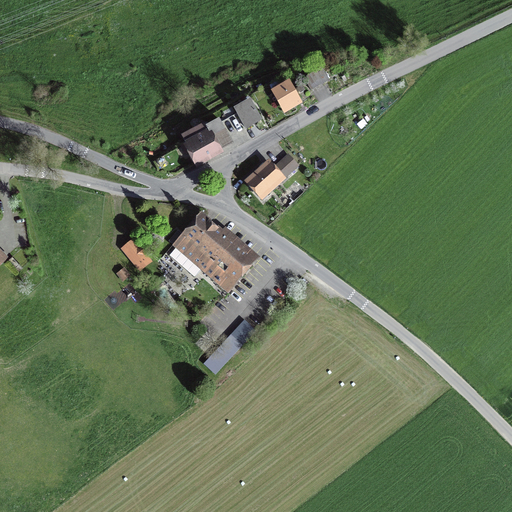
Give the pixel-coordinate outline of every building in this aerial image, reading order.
[(305,76),(311,89),(327,81),(321,68),(305,76)] [(279,115),(298,104),(287,87),(269,98),(279,115)] [(245,127),(261,119),(252,103),(237,112),(245,127)] [(210,125),(176,147),(188,167),(223,145),(210,125)] [(272,172),(266,167),(245,189),(261,204),(282,182),(294,168),(284,159),(272,172)] [(252,261),(198,219),(172,253),(226,295),(252,261)] [(132,241),(123,249),(139,269),(149,262),(132,241)] [(0,265),(8,257),(0,248),(0,265)] [(128,277),(122,269),(117,273),(123,281),(128,277)] [(232,339),(221,349),(230,357),(240,347),(232,339)]
